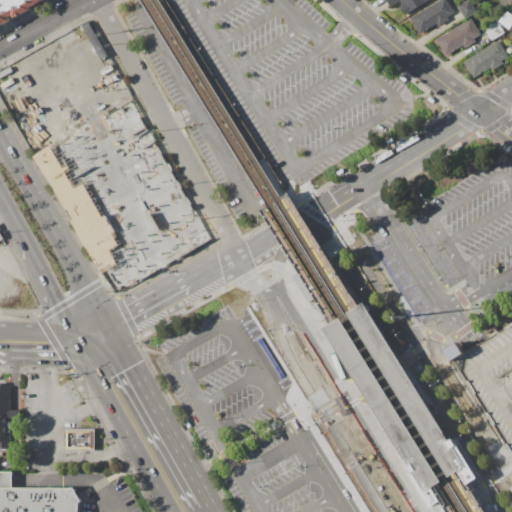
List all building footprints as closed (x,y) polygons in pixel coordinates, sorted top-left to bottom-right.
[(0,27),(0,0),(48,0),(49,1),(0,27)] [(387,0),(430,0),(407,15),(399,2),(391,7),(387,0)] [(411,18),(441,0),(446,0),(454,14),(448,17),(450,20),(439,26),(437,24),(420,34),(411,18)] [(457,7),(469,0),(477,13),(465,19),(457,7)] [(511,0),(511,7),(507,11),(499,0),(511,0)] [(499,22),(506,11),(511,15),(511,13),(511,25),(509,29),(499,22)] [(437,39),(470,19),(480,35),(474,38),(476,41),(465,47),(464,44),(447,55),(437,39)] [(486,28),(496,22),(503,34),(493,40),(486,28)] [(464,62),(498,41),(508,57),(502,61),(503,63),(491,70),(490,68),(474,78),(464,62)] [(37,155),(73,135),(83,152),(86,150),(97,170),(93,172),(102,189),(107,187),(116,202),(111,205),(130,237),(147,228),(145,225),(167,213),(162,203),(159,205),(125,144),(127,142),(119,128),(116,129),(108,115),(131,102),(209,240),(116,293),(37,155)] [(324,329),(425,492),(466,467),(365,304),(324,329)] [(511,447),(511,326),(481,346),(479,344),(467,352),(467,353),(456,360),(457,362),(511,447)] [(447,350),(459,343),(466,353),(454,360),(447,350)] [(0,388),(11,388),(11,410),(20,410),(20,420),(11,420),(11,449),(6,449),(6,453),(3,453),(3,456),(0,456),(0,388)] [(67,450),(96,450),(96,429),(67,429),(67,450)] [(0,511),(79,511),(79,504),(83,502),(74,488),(71,490),(71,488),(13,488),(13,482),(13,472),(0,472),(0,511)]
